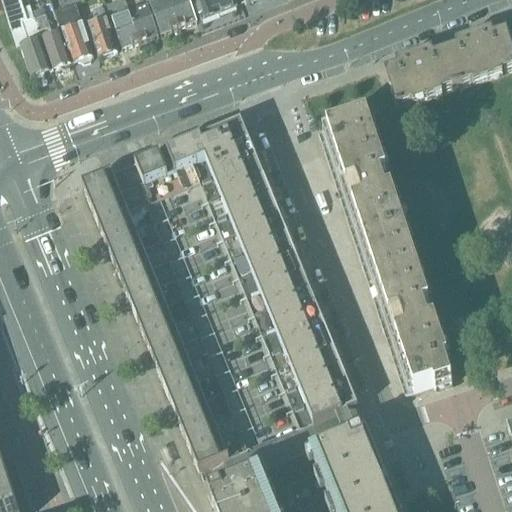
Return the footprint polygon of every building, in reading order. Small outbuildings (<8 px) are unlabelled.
[(51,74),(31,14),(29,8),(25,10),(21,0),(9,0),(1,3),(15,46),(20,49),(30,81),(31,80),(36,83),(42,81),(43,76),(51,74)] [(179,32),(168,2),(166,2),(164,0),(154,4),(155,6),(150,8),(161,39),(179,32)] [(172,0),(168,2),(179,32),(197,26),(187,0),(172,0)] [(191,0),(200,24),(237,10),(233,0),(191,0)] [(50,5),(61,35),(71,67),(80,64),(85,67),(90,65),(92,60),(93,60),(82,28),(73,31),(66,10),(63,1),(50,5)] [(140,47),(129,16),(125,17),(121,4),(106,9),(111,23),(122,53),(140,47)] [(147,10),(129,16),(140,47),(158,40),(147,10)] [(41,11),(31,14),(51,74),(59,71),(64,74),(69,72),(71,67),(61,35),(52,38),(45,18),(43,18),(41,11)] [(86,24),(99,62),(118,55),(103,13),(100,11),(94,13),(93,16),(94,21),(86,24)] [(511,53),(506,36),(445,56),(457,93),(511,74),(511,53)] [(457,93),(445,56),(384,77),(396,113),(457,93)] [(453,385),(406,241),(367,122),(318,138),(405,400),(453,385)] [(249,146),(241,126),(215,137),(223,157),(249,146)] [(215,137),(166,157),(175,178),(224,158),(223,157),(215,137)] [(227,157),(234,175),(257,165),(249,146),(223,157),(224,158),(227,157)] [(136,169),(144,191),(168,181),(159,160),(136,169)] [(257,165),(234,175),(242,194),(265,184),(257,165)] [(122,175),(82,191),(90,211),(130,195),(122,175)] [(272,203),(265,184),(242,194),(250,212),(272,203)] [(90,211),(98,230),(139,214),(131,195),(130,195),(90,211)] [(280,222),(272,203),(250,212),(257,231),(280,222)] [(139,214),(98,230),(106,249),(147,232),(139,214)] [(288,241),(280,222),(257,231),(265,250),(288,241)] [(147,232),(106,249),(114,268),(154,251),(147,232)] [(288,241),(265,250),(273,269),(296,260),(288,241)] [(154,251),(114,268),(121,287),(162,270),(154,251)] [(303,279),(296,260),(273,269),(280,288),(303,279)] [(162,270),(121,287),(129,306),(170,289),(162,270)] [(311,298),(303,279),(280,288),(288,307),(311,298)] [(170,289),(129,306),(137,325),(177,308),(170,289)] [(319,316),(311,298),(288,307),(296,326),(319,316)] [(177,308),(137,325),(144,344),(185,327),(177,308)] [(326,335),(319,316),(296,326),(304,345),(326,335)] [(193,346),(185,327),(144,344),(152,362),(193,346)] [(334,354),(326,335),(304,345),(311,364),(334,354)] [(193,346),(152,362),(160,381),(201,365),(193,346)] [(342,373),(334,354),(311,364),(319,382),(342,373)] [(208,384),(201,365),(160,381),(168,400),(208,384)] [(349,392),(342,373),(319,382),(327,401),(349,392)] [(216,402),(208,384),(168,400),(175,419),(216,402)] [(358,412),(349,392),(327,401),(335,421),(358,412)] [(224,421),(216,402),(175,419),(183,438),(224,421)] [(231,440),(224,421),(183,438),(191,457),(231,440)] [(322,463),(341,511),(398,511),(373,450),(369,452),(362,435),(346,441),(345,439),(341,441),(342,443),(313,455),(313,456),(318,454),(322,463)] [(231,440),(191,457),(199,477),(240,460),(231,440)] [(341,511),(322,463),(259,488),(269,511),(341,511)] [(2,467),(0,467),(0,488),(8,486),(2,467)] [(259,478),(258,477),(207,497),(213,511),(269,511),(259,488),(256,479),(259,478)] [(8,486),(0,488),(0,510),(15,506),(8,486)]
